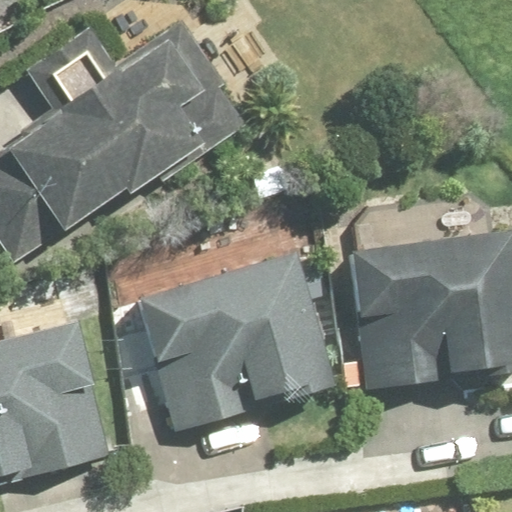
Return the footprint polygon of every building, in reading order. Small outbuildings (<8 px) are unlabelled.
[(27,62),(52,103),(2,134),(7,142),(0,146),(0,236),(14,257),(75,218),(72,215),(124,179),(128,185),(143,175),(149,186),(245,120),(218,82),(223,78),(179,15),(113,61),(87,22),(27,62)] [(282,162),(251,171),(259,195),(290,185),(282,162)] [(511,361),(511,227),(511,221),(352,241),(369,379),(445,370),(444,359),(474,355),(475,366),(511,361)] [(293,242),(138,288),(178,425),(333,379),(293,242)] [(75,312),(0,329),(0,476),(108,450),(75,312)] [(162,378),(130,387),(137,413),(169,405),(162,378)]
